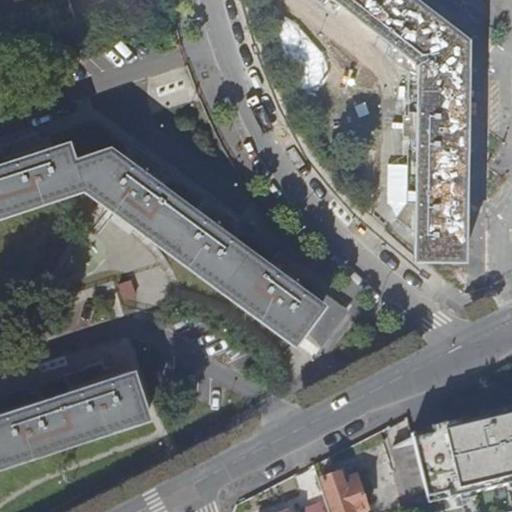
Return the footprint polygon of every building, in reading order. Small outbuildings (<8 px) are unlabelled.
[(415,256),(469,257),(472,29),(429,0),(339,0),(418,53),(415,256)] [(38,136),(21,142),(23,148),(41,142),(39,139),(38,136)] [(0,216),(77,191),(83,189),(115,213),(110,220),(129,235),(135,227),(149,238),(293,342),(304,328),(320,340),(343,309),(305,281),(305,280),(292,269),(296,264),(278,251),(268,264),(238,242),(244,234),(234,227),(219,216),(222,211),(205,199),(196,212),(164,189),(170,181),(161,175),(146,164),(150,158),(132,146),(129,150),(123,158),(110,149),(74,161),(68,143),(54,148),(52,139),(41,142),(23,148),(21,142),(0,148),(5,164),(0,165),(0,216)] [(146,164),(161,175),(165,169),(150,158),(146,164)] [(219,216),(234,227),(237,223),(222,211),(219,216)] [(292,269),(305,280),(311,273),(297,262),(296,264),(292,269)] [(103,365),(86,370),(87,376),(105,371),(103,365)] [(116,367),(105,371),(87,376),(86,370),(65,377),(71,393),(45,401),(42,391),(31,395),(14,401),(11,395),(0,399),(0,466),(148,418),(133,372),(119,377),(116,367)] [(29,389),(11,395),(14,401),(31,395),(29,389)] [(511,410),(428,429),(428,431),(411,435),(412,438),(429,508),(429,511),(479,511),(475,494),(511,484),(511,410)] [(398,473),(394,474),(402,511),(414,511),(429,508),(412,438),(392,448),(398,473)] [(344,484),(341,474),(322,481),(332,511),(362,511),(369,510),(358,479),(344,484)] [(323,511),(320,503),(305,508),(306,511),(323,511)]
